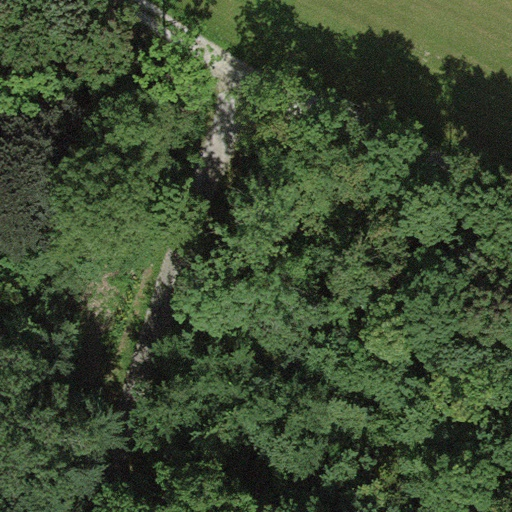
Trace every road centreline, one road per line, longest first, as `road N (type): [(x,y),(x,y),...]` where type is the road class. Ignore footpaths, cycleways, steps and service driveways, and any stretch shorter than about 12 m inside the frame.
road 1 (track): [(87,511),(244,80)]
road 2 (track): [(126,0),(244,80),(511,208)]
